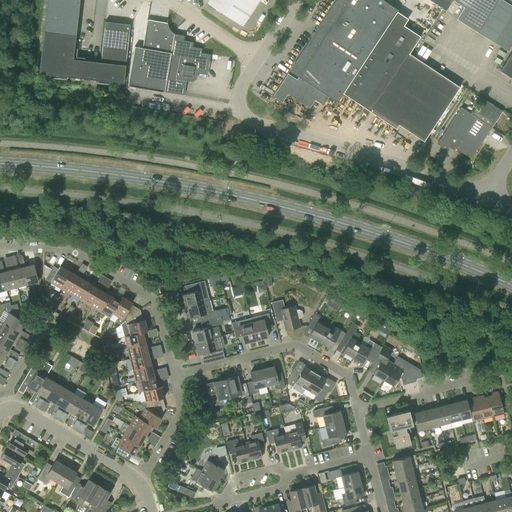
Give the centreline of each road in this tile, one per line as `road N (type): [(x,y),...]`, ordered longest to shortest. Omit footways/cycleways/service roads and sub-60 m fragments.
road 1 (secondary): [(511,286),(408,245),(253,200),(0,164)]
road 2 (unclassified): [(485,196),(243,120),(238,96),(258,60)]
road 3 (residential): [(0,246),(70,250),(153,299),(174,376)]
road 4 (residential): [(356,410),(348,378),(295,346),(174,376)]
road 5 (residential): [(137,482),(18,408),(4,409)]
road 6 (residential): [(356,410),(475,379)]
